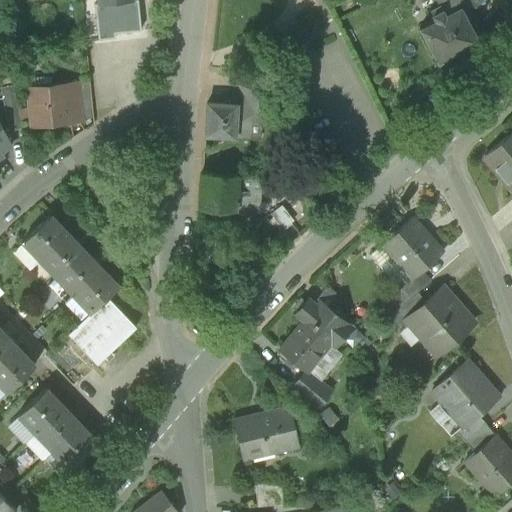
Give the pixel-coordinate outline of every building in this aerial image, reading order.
[(111,3),(114,34),(140,31),(138,0),(133,1),(111,3)] [(419,28),(437,62),(477,40),(463,12),(474,6),(470,0),(434,0),(438,6),(429,10),(434,20),(419,28)] [(114,34),(111,3),(98,4),(94,4),(98,40),(115,38),(114,34)] [(264,79),(271,75),(271,68),(265,57),(249,66),(233,73),(239,86),(255,77),(258,82),(264,79)] [(305,69),(300,58),(280,68),(285,79),(305,69)] [(0,69),(0,87),(0,88),(13,85),(10,68),(0,69)] [(305,69),(285,79),(290,89),(311,79),(305,69)] [(246,99),(254,114),(270,105),(264,94),(258,82),(255,77),(239,86),(246,99)] [(271,91),(264,79),(258,82),(264,94),(271,91)] [(21,129),(13,85),(0,88),(8,131),(21,129)] [(66,88),(67,101),(80,100),(79,87),(66,88)] [(30,92),(33,123),(69,119),(67,101),(66,88),(30,92)] [(251,116),(254,114),(246,99),(236,105),(234,126),(251,116)] [(80,100),(67,101),(69,119),(82,118),(80,100)] [(204,135),(233,137),(234,137),(234,126),(236,105),(206,104),(204,135)] [(250,139),(251,116),(234,126),(234,137),(233,137),(233,138),(250,139)] [(0,157),(2,157),(0,151),(11,146),(0,125),(0,157)] [(511,132),(484,156),(511,189),(511,132)] [(200,209),(235,211),(237,176),(202,173),(200,209)] [(235,211),(255,213),(258,177),(237,176),(235,211)] [(300,197),(306,216),(316,213),(311,194),(300,197)] [(270,215),(283,231),(291,224),(278,208),(270,215)] [(22,242),(39,260),(67,233),(50,216),(22,242)] [(381,245),(395,260),(411,278),(421,270),(442,252),(413,217),(381,245)] [(39,260),(56,277),(84,251),(67,233),(39,260)] [(225,242),(201,241),(200,263),(224,264),(225,242)] [(39,260),(22,242),(12,253),(29,270),(39,260)] [(395,260),(381,245),(371,254),(384,269),(395,260)] [(56,277),(73,295),(100,268),(84,251),(56,277)] [(412,279),(411,278),(395,260),(384,269),(400,288),(412,279)] [(118,286),(100,268),(73,295),(90,313),(106,297),(118,286)] [(412,279),(400,288),(409,298),(410,298),(417,292),(430,281),(421,270),(411,278),(412,279)] [(420,336),(436,355),(473,323),(441,287),(425,301),(418,306),(402,321),(406,326),(409,323),(420,336)] [(390,316),(409,298),(400,288),(380,305),(390,316)] [(425,301),(417,292),(410,298),(418,306),(425,301)] [(135,327),(106,297),(90,313),(68,334),(97,364),(135,327)] [(418,306),(410,298),(409,298),(390,316),(402,330),(406,326),(402,321),(418,306)] [(295,314),(303,320),(330,343),(333,345),(334,346),(350,326),(317,300),(314,304),(308,299),(295,314)] [(329,344),(330,343),(303,320),(279,350),(306,373),(308,370),(329,344)] [(420,336),(409,323),(406,326),(402,330),(398,333),(409,345),(420,336)] [(0,364),(17,348),(0,330),(0,364)] [(342,355),(329,344),(308,370),(321,381),(342,355)] [(34,365),(17,348),(0,364),(0,384),(7,392),(34,365)] [(461,427),(462,428),(477,415),(499,396),(467,360),(430,391),(461,427)] [(294,386),(312,401),(319,392),(302,377),(294,386)] [(18,414),(35,432),(62,406),(46,388),(18,414)] [(449,417),(437,404),(428,412),(440,426),(449,417)] [(35,432),(51,450),(79,424),(62,406),(35,432)] [(339,421),(329,407),(319,414),(329,428),(339,421)] [(234,420),(242,458),(298,447),(290,409),(234,420)] [(35,432),(18,414),(6,426),(23,444),(24,443),(35,432)] [(455,432),(464,442),(485,424),(477,415),(462,428),(461,427),(455,432)] [(96,441),(79,424),(51,450),(69,468),(96,441)] [(495,435),(485,424),(464,442),(474,453),(495,435)] [(51,450),(35,432),(24,443),(41,460),(51,450)] [(464,462),(493,496),(502,488),(511,479),(511,455),(495,435),(474,453),(464,462)] [(256,508),(271,507),(282,507),(282,484),(256,484),(256,508)] [(481,507),(485,511),(493,511),(511,497),(502,488),(493,496),(481,507)] [(133,511),(177,511),(162,490),(133,511)] [(0,511),(14,511),(16,510),(0,493),(0,511)] [(511,511),(511,499),(511,497),(493,511),(511,511)]
